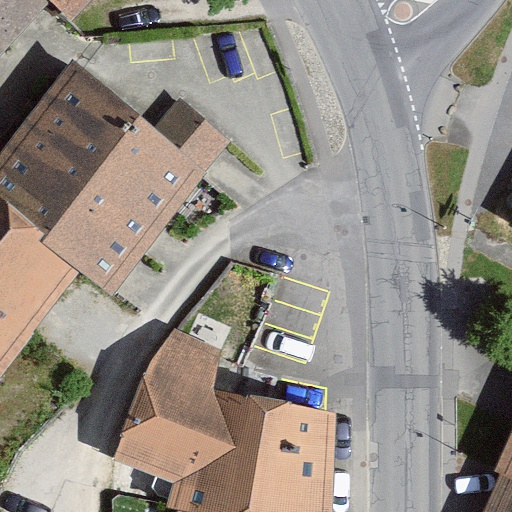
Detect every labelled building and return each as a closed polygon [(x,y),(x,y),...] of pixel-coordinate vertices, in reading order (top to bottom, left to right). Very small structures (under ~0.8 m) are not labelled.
[(55,30),(80,0),(0,0),(0,38),(25,10),(55,30)] [(137,141),(50,68),(0,129),(0,219),(64,273),(97,301),(220,149),(171,106),(137,141)] [(0,351),(64,273),(0,219),(0,351)] [(205,349),(155,334),(107,385),(87,467),(161,487),(159,511),(317,511),(316,417),(198,400),(205,349)] [(511,446),(500,474),(511,480),(511,446)] [(511,511),(511,480),(500,474),(484,511),(511,511)]
